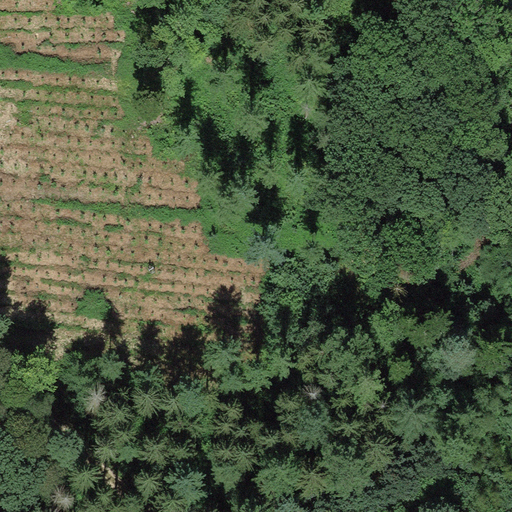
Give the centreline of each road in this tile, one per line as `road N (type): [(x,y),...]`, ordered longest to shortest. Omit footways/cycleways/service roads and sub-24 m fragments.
road 1 (track): [(511,184),(421,0)]
road 2 (track): [(145,511),(0,380)]
